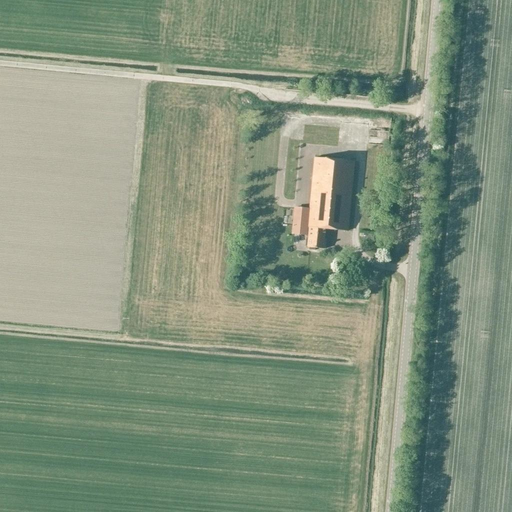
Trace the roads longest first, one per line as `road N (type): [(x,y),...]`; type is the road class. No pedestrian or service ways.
road 1 (tertiary): [(392,511),(439,0)]
road 2 (unknown): [(414,271),(354,251),(357,139)]
